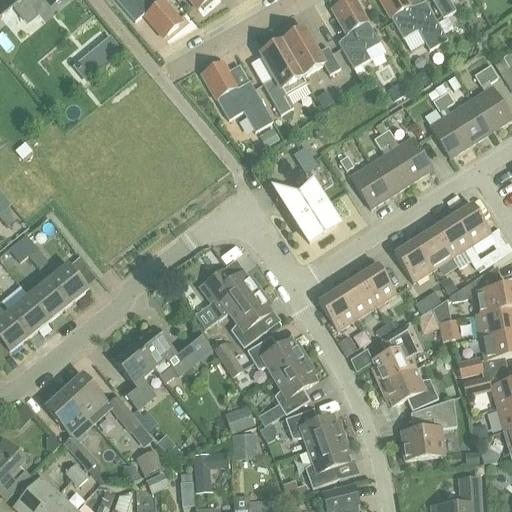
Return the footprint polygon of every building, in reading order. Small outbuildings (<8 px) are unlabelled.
[(0,0),(0,21),(25,1),(29,5),(34,0),(42,0),(51,10),(63,0),(0,0)] [(178,28),(181,25),(160,0),(113,0),(135,25),(144,17),(163,40),(167,37),(167,38),(178,28)] [(187,0),(197,11),(201,8),(204,11),(215,2),(213,0),(187,0)] [(371,61),(366,53),(379,46),(374,36),(353,0),(351,0),(349,2),(347,0),(343,0),(334,5),(336,9),(332,12),(347,38),(339,44),(337,45),(353,72),(371,61)] [(378,0),(403,42),(417,33),(429,54),(447,43),(425,4),(423,5),(412,9),(406,0),(378,0)] [(430,0),(443,21),(456,14),(449,2),(451,0),(430,0)] [(285,42),(282,44),(301,77),(303,80),(323,68),(329,78),(340,72),(327,50),(317,56),(303,32),(299,34),(299,33),(285,42)] [(86,83),(121,54),(109,40),(75,69),(86,83)] [(301,77),(282,44),(278,46),(263,54),(264,55),(260,57),(274,81),(262,88),(280,119),(293,111),(286,99),(307,87),(303,80),(301,77)] [(500,75),(509,69),(511,67),(511,57),(510,54),(502,59),(493,65),(500,75)] [(384,58),(370,66),(377,78),(391,70),(384,58)] [(202,77),(228,124),(243,115),(255,136),(273,125),(249,84),(237,91),(223,65),(218,68),(218,67),(205,74),(206,75),(202,77)] [(491,69),(488,71),(475,79),(482,91),(489,86),(495,82),(498,81),(491,69)] [(483,98),(471,105),(492,137),(511,124),(511,123),(492,92),(485,96),(483,98)] [(439,99),(446,110),(455,104),(448,94),(439,99)] [(439,114),(446,110),(439,99),(432,104),(439,114)] [(471,150),(492,137),(471,105),(450,118),(471,150)] [(444,122),(429,131),(450,164),(471,150),(450,118),(444,122)] [(388,131),(380,137),(387,147),(395,142),(388,131)] [(380,137),(373,141),(380,152),(387,147),(380,137)] [(392,155),(412,187),(433,174),(413,142),(392,155)] [(391,201),(412,187),(392,155),(371,168),(391,201)] [(339,163),(346,173),(354,168),(347,157),(339,163)] [(391,201),(371,168),(350,182),(370,214),(391,201)] [(309,247),(337,229),(312,190),(297,199),(275,194),(309,247)] [(0,202),(0,222),(7,231),(20,220),(3,200),(0,202)] [(471,209),(452,221),(470,251),(490,238),(471,209)] [(470,251),(452,221),(432,233),(451,263),(470,251)] [(451,263),(432,233),(413,246),(431,276),(451,263)] [(26,238),(18,244),(29,257),(36,251),(26,238)] [(34,267),(35,266),(29,257),(18,244),(8,253),(18,265),(28,258),(34,267)] [(431,276),(413,246),(393,258),(412,288),(431,276)] [(496,251),(480,262),(485,270),(502,260),(496,251)] [(47,284),(67,310),(87,294),(66,268),(47,284)] [(376,269),(357,281),(375,311),(395,299),(376,269)] [(477,308),(479,319),(479,320),(509,314),(509,315),(511,314),(511,301),(510,290),(501,292),(497,269),(448,300),(451,305),(471,301),(472,304),(477,304),(477,308)] [(227,316),(227,317),(259,294),(251,282),(246,282),(242,276),(229,285),(222,275),(198,292),(211,309),(219,321),(227,316)] [(356,324),(375,311),(357,281),(337,294),(356,324)] [(67,310),(47,284),(27,300),(47,326),(67,310)] [(268,305),(259,294),(227,317),(235,328),(230,335),(242,353),(265,336),(258,325),(271,316),(267,310),(268,305)] [(336,336),(356,324),(337,294),(317,306),(336,336)] [(27,300),(7,316),(28,342),(47,326),(27,300)] [(511,336),(511,328),(509,315),(509,314),(479,320),(479,319),(475,320),(479,343),(511,336)] [(0,348),(8,358),(28,342),(7,316),(0,321),(0,348)] [(418,321),(421,329),(428,332),(438,329),(437,328),(434,319),(433,316),(418,321)] [(442,346),(458,343),(454,325),(439,328),(442,346)] [(378,389),(415,373),(409,360),(421,352),(409,327),(380,345),(386,359),(372,365),(375,372),(373,376),(378,389)] [(152,331),(131,347),(153,374),(164,388),(176,378),(178,381),(212,355),(197,336),(172,356),(152,331)] [(511,336),(479,343),(483,366),(511,360),(511,336)] [(337,345),(346,358),(357,351),(348,337),(337,345)] [(266,371),(273,383),(307,362),(300,350),(295,349),(291,343),(278,352),(271,341),(246,355),(258,374),(266,371)] [(214,353),(223,367),(235,360),(225,346),(214,353)] [(153,374),(131,347),(112,363),(132,388),(123,396),(137,414),(155,400),(142,383),(153,374)] [(235,360),(223,367),(233,381),(244,374),(235,360)] [(307,362),(273,383),(280,394),(274,401),(285,420),(309,405),(303,394),(317,386),(313,380),(314,375),(307,362)] [(457,368),(460,382),(482,377),(478,363),(457,368)] [(420,385),(415,373),(378,389),(384,402),(389,404),(392,410),(406,404),(412,415),(438,404),(429,384),(420,385)] [(461,395),(488,388),(485,378),(459,384),(461,395)] [(81,379),(63,396),(92,427),(109,411),(130,436),(140,428),(117,401),(108,409),(81,379)] [(496,413),(511,408),(511,384),(489,391),(496,413)] [(92,427),(63,396),(45,412),(72,441),(64,449),(88,475),(89,474),(100,486),(107,486),(100,477),(100,468),(97,466),(77,444),(85,437),(84,435),(92,427)] [(411,428),(419,427),(420,435),(400,438),(402,452),(400,455),(401,459),(404,463),(404,465),(444,460),(440,434),(456,432),(453,404),(410,418),(411,428)] [(12,419),(22,430),(35,418),(25,407),(12,419)] [(247,407),(225,415),(232,435),(255,427),(247,407)] [(511,432),(511,408),(496,413),(503,436),(507,435),(507,434),(511,432)] [(302,442),(307,455),(344,442),(340,429),(335,426),(333,420),(318,425),(313,413),(284,423),(292,443),(302,442)] [(273,440),(274,436),(277,435),(273,427),(261,433),(267,446),(274,443),(273,440)] [(490,448),(503,446),(500,432),(487,434),(490,448)] [(232,437),(234,462),(258,460),(256,435),(232,437)] [(349,455),(344,442),(307,455),(312,467),(304,473),(312,493),(339,484),(334,472),(349,466),(347,460),(349,455)] [(19,470),(25,463),(5,444),(0,449),(0,489),(3,487),(12,495),(28,479),(19,470)] [(500,457),(486,450),(481,458),(484,467),(496,466),(500,457)] [(156,451),(137,460),(145,476),(163,468),(156,451)] [(210,472),(225,471),(225,456),(194,458),(196,497),(211,496),(210,472)] [(64,475),(71,482),(82,471),(75,464),(64,475)] [(82,471),(71,482),(78,489),(89,478),(82,471)] [(163,474),(154,478),(160,491),(169,487),(163,474)] [(154,478),(145,482),(152,495),(160,491),(154,478)] [(177,478),(177,504),(189,504),(188,478),(177,478)] [(459,510),(431,511),(430,511),(480,511),(478,479),(458,480),(459,510)] [(14,511),(45,511),(58,499),(40,482),(13,511),(14,511)] [(288,503),(310,496),(307,487),(298,489),(285,493),(288,503)] [(325,511),(353,511),(353,510),(358,509),(353,490),(322,498),(325,511)] [(275,511),(275,505),(249,507),(248,498),(232,499),(233,511),(275,511)] [(72,511),(58,499),(45,511),(72,511)]
